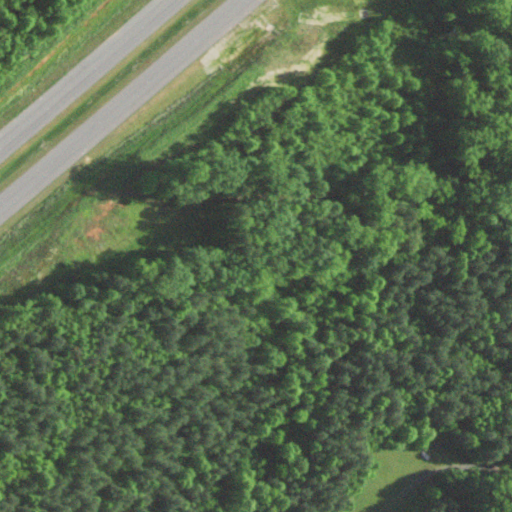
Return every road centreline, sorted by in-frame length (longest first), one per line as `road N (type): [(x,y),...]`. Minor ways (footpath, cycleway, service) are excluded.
road 1 (motorway): [(0,207),(243,0)]
road 2 (motorway): [(176,0),(0,150)]
